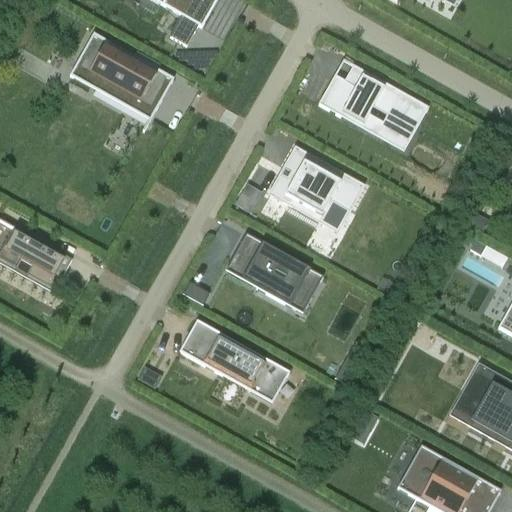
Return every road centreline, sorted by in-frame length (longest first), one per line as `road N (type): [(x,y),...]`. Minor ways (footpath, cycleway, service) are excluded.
road 1 (residential): [(318,4),(102,386)]
road 2 (residential): [(102,386),(327,511)]
road 3 (residential): [(318,4),(511,112)]
